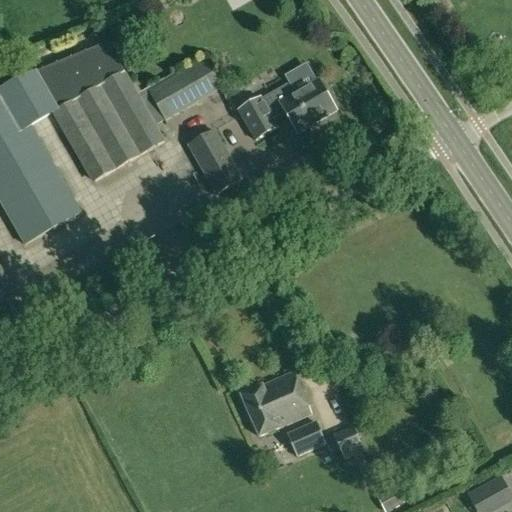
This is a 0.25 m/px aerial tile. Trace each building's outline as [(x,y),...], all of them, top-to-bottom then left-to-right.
[(0,91),(0,203),(24,246),(74,218),(73,217),(80,213),(71,195),(33,128),(53,115),(92,185),(165,142),(156,127),(139,97),(125,73),(108,44),(37,72),(37,71),(0,91)] [(148,92),(165,122),(223,89),(206,59),(148,92)] [(238,112),(255,141),(278,128),(273,119),(284,112),(297,135),(337,112),(319,80),(295,94),(290,84),(263,100),(262,98),(238,112)] [(148,92),(139,97),(156,127),(165,122),(148,92)] [(187,146),(216,197),(244,181),(215,130),(187,146)] [(0,306),(11,300),(0,276),(0,306)] [(241,396),(259,437),(312,415),(295,373),(241,396)] [(287,434),(297,457),(326,445),(316,422),(287,434)] [(471,442),(463,429),(455,434),(466,451),(471,447),(469,443),(471,442)] [(354,431),(335,439),(344,460),(363,451),(354,431)] [(467,497),(475,511),(496,511),(511,503),(511,497),(501,478),(467,497)] [(396,488),(378,498),(385,511),(387,511),(404,503),(396,488)]
